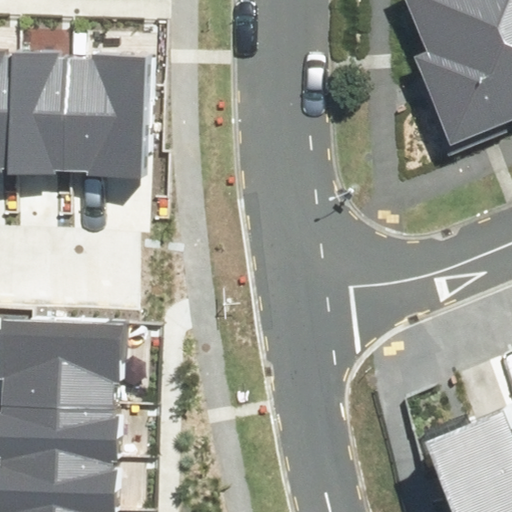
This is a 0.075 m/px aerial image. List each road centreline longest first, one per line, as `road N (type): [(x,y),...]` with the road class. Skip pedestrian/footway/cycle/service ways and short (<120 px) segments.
road 1 (residential): [(288,274),(0,268)]
road 2 (residential): [(288,274),(295,0)]
road 3 (residential): [(288,274),(333,511)]
road 4 (residential): [(511,228),(431,260),(288,274)]
